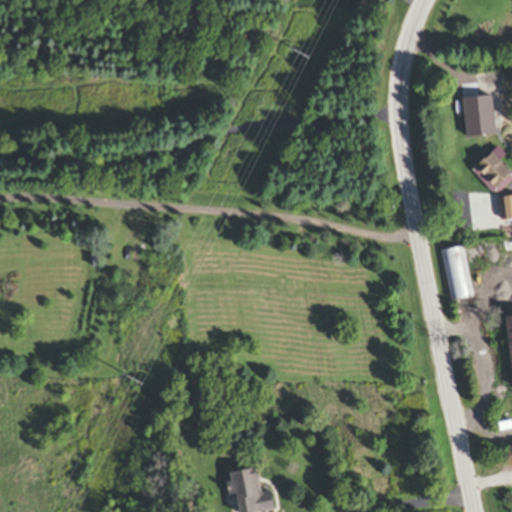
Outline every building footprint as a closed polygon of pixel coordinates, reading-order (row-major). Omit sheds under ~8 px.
[(511,179),(487,155),(471,171),(496,195),(511,179)] [(511,197),(497,199),(499,222),(511,220),(511,197)] [(463,248),(441,252),(450,303),(472,299),(463,248)] [(511,317),(501,319),(510,391),(511,391),(511,317)] [(229,475),(233,511),(272,511),(271,494),(259,496),(256,471),(229,475)]
